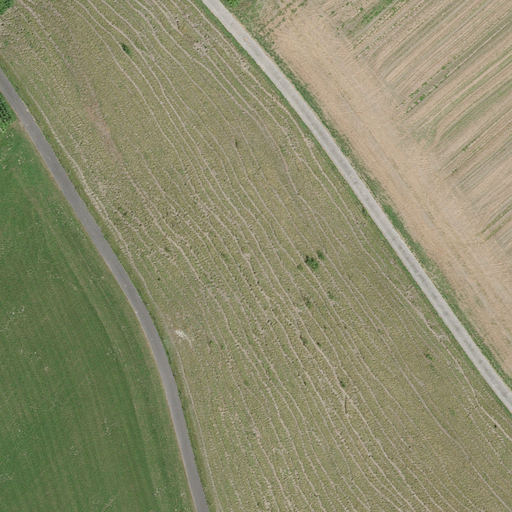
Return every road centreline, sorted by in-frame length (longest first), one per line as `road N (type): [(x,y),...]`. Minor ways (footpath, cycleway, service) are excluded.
road 1 (track): [(511,406),(287,85),(211,0)]
road 2 (track): [(0,79),(136,302),(176,404),(203,511)]
